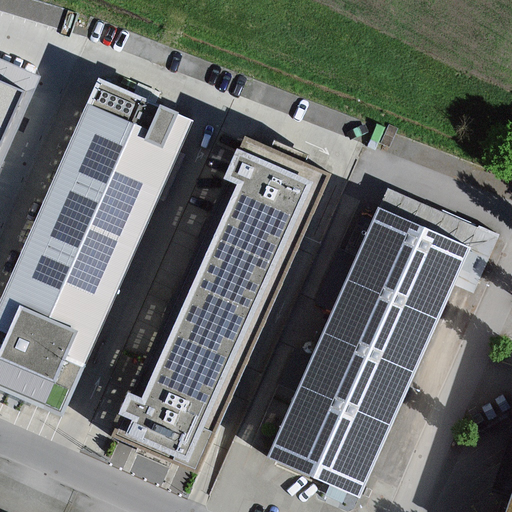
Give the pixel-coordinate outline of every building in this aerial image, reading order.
[(0,165),(40,77),(0,58),(0,165)] [(100,80),(0,302),(0,328),(13,334),(24,311),(74,333),(64,357),(83,366),(192,121),(100,80)] [(332,174),(246,136),(227,180),(239,185),(144,399),(129,393),(110,437),(199,476),(332,174)] [(476,294),(501,235),(386,185),(268,459),(363,500),(455,285),(476,294)] [(13,334),(0,328),(0,388),(61,415),(83,366),(64,357),(74,333),(24,311),(13,334)]
